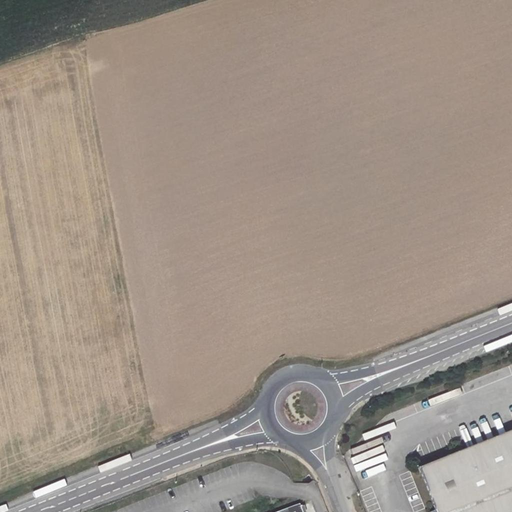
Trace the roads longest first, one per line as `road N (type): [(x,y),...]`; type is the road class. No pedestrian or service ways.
road 1 (secondary): [(42,511),(216,442)]
road 2 (unknown): [(399,511),(393,465),(408,439),(511,400)]
road 3 (secondary): [(393,369),(511,321)]
